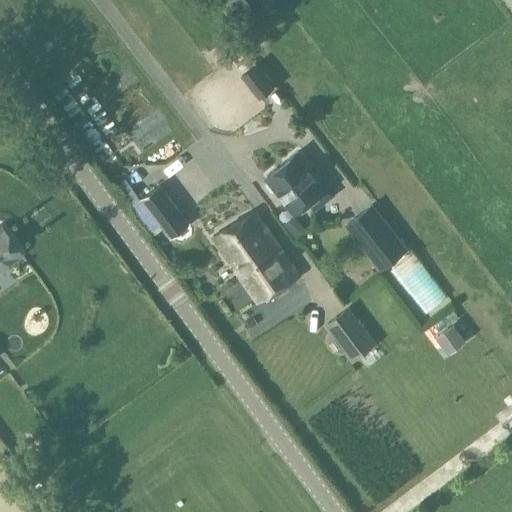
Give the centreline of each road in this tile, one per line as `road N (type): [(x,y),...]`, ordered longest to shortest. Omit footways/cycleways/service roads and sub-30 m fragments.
road 1 (unclassified): [(334,511),(0,58)]
road 2 (unknown): [(112,0),(320,281)]
